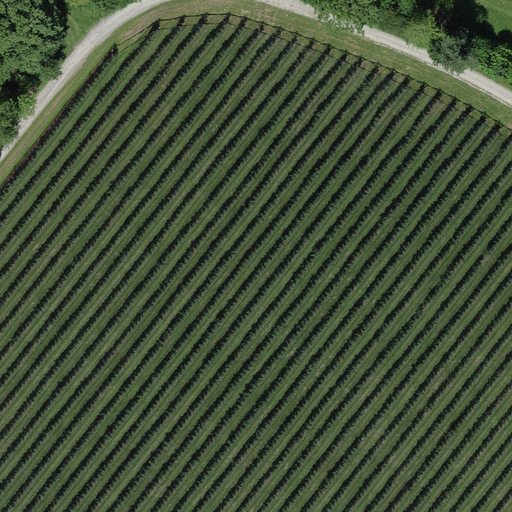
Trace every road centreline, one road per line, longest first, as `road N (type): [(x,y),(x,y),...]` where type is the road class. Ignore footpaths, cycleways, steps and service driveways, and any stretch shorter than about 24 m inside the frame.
road 1 (track): [(511,93),(274,0)]
road 2 (track): [(148,0),(82,48),(0,154)]
